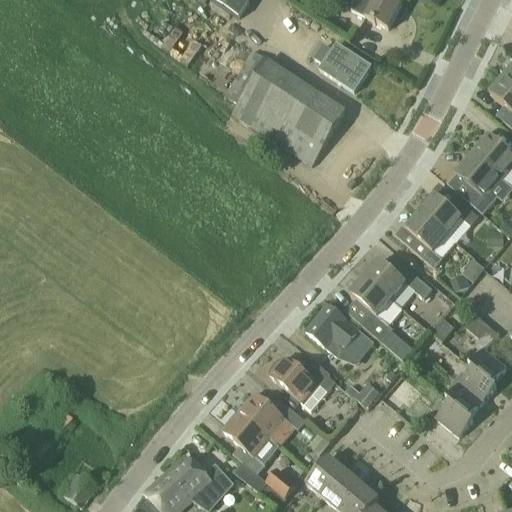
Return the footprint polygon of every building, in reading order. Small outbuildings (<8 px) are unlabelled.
[(205,0),(215,6),(228,14),(240,22),(253,0),(205,0)] [(357,0),(351,13),(364,20),(389,33),(403,6),(391,0),(357,0)] [(324,50),(315,63),(324,69),(320,74),(355,96),(371,71),(337,48),(332,55),(324,50)] [(238,108),(231,118),(312,169),(346,116),(265,65),(252,56),(225,99),(238,108)] [(511,87),(505,81),(490,99),(511,116),(503,125),(511,132),(511,87)] [(511,157),(488,137),(471,157),(503,183),(511,171),(511,157)] [(503,183),(471,157),(455,176),(470,189),(461,200),(483,219),(498,201),(491,196),(503,183)] [(446,210),(435,200),(420,216),(447,239),(461,223),(471,231),(479,221),(454,201),(446,210)] [(447,239),(420,216),(406,233),(418,243),(410,252),(434,273),(442,264),(441,263),(456,246),(447,239)] [(511,225),(503,235),(511,241),(511,239),(511,225)] [(489,236),(489,249),(503,249),(503,236),(489,236)] [(460,275),(470,285),(483,273),(474,262),(460,275)] [(379,265),(365,281),(392,304),(401,312),(415,296),(425,304),(433,295),(408,274),(401,283),(379,265)] [(401,312),(392,304),(365,281),(350,298),(372,316),(361,329),(382,347),(393,334),(389,330),(403,314),(401,312)] [(465,281),(453,286),(457,296),(469,290),(465,281)] [(357,370),(375,347),(326,310),(306,336),(339,362),(342,358),(357,370)] [(476,320),(466,332),(479,343),(474,349),(482,355),(483,353),(486,355),(499,339),(476,320)] [(433,336),(443,344),(453,330),(442,322),(433,336)] [(469,370),(472,373),(473,372),(493,389),(493,388),(506,373),(486,355),(483,353),(482,355),(469,370)] [(286,361),(270,380),(311,416),(336,388),(329,382),(330,380),(312,364),(303,375),(286,361)] [(462,377),(456,385),(483,407),(496,391),(493,388),(493,389),(473,372),(472,373),(466,380),(462,377)] [(386,382),(391,386),(396,379),(391,376),(386,382)] [(446,404),(449,406),(469,423),(470,422),(483,407),(456,385),(449,392),(453,395),(446,404)] [(352,389),(346,395),(356,403),(368,413),(381,397),(370,387),(361,397),(352,389)] [(255,397),(239,416),(270,443),(287,424),(298,434),(306,425),(280,404),(273,412),(255,397)] [(449,406),(436,422),(459,441),(473,425),(470,422),(469,423),(449,406)] [(56,410),(23,451),(38,462),(39,463),(72,423),(71,422),(56,410)] [(280,451),(270,443),(239,416),(223,436),(240,451),(254,462),(255,461),(265,469),(280,451)] [(319,437),(309,449),(320,458),(330,446),(319,437)] [(185,461),(142,499),(148,504),(142,511),(184,511),(192,505),(202,511),(213,511),(234,489),(215,469),(205,480),(185,461)] [(328,461),(306,488),(323,502),(345,475),(328,461)] [(252,475),(243,467),(235,477),(244,485),(252,475)] [(279,474),(267,488),(268,488),(284,503),(285,503),(297,488),(279,474)] [(345,475),(323,502),(334,511),(342,511),(362,489),(345,475)] [(63,500),(80,511),(95,490),(78,478),(63,500)] [(277,511),(284,503),(268,488),(260,498),(277,511)] [(342,511),(371,511),(373,509),(374,510),(379,503),(362,489),(342,511)]
